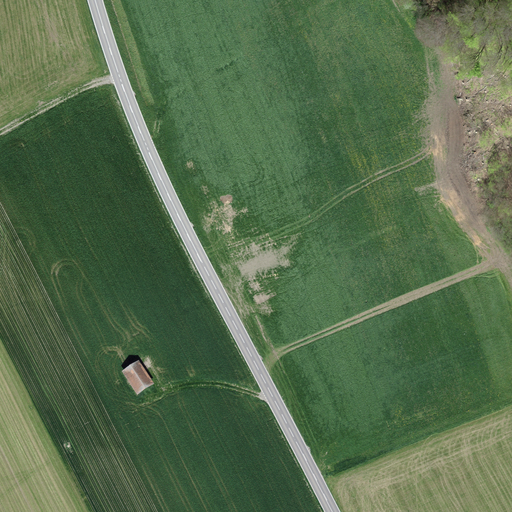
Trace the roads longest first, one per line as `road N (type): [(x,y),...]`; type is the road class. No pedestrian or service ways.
road 1 (tertiary): [(95,0),(169,197),(332,511)]
road 2 (track): [(119,76),(81,87),(0,132)]
